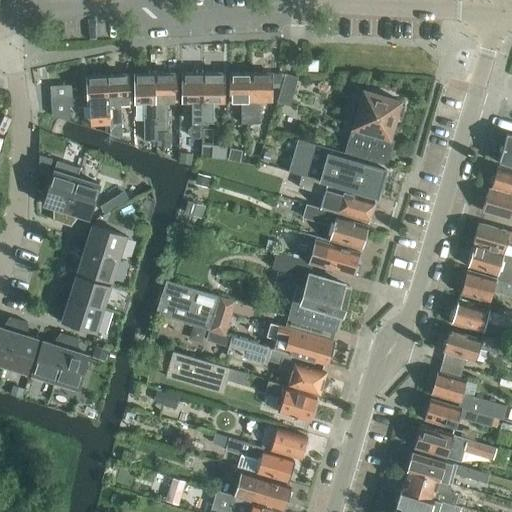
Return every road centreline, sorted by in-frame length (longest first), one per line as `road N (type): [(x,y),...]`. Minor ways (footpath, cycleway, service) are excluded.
road 1 (unclassified): [(495,16),(408,327),(376,379),(335,511)]
road 2 (unclassified): [(495,16),(284,0),(263,13),(43,12),(0,30)]
road 3 (residential): [(0,34),(22,112),(17,217)]
